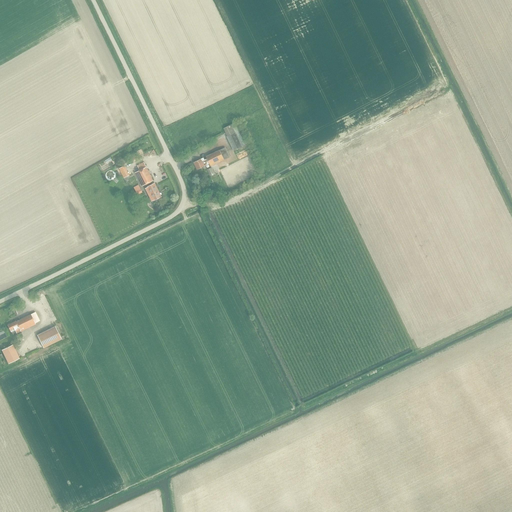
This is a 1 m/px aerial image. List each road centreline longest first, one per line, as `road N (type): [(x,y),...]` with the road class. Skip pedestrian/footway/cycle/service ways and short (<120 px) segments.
road 1 (unclassified): [(0,300),(170,217),(182,201),(180,179),(93,0)]
road 2 (track): [(323,151),(231,200),(181,203)]
